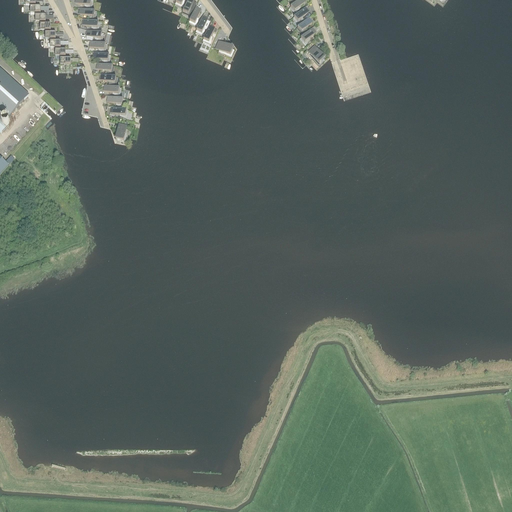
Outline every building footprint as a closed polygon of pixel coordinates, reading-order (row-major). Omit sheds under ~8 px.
[(84,7),(90,9),(92,1),(86,0),(75,0),(75,4),(84,6),(84,7)] [(196,3),(194,2),(194,1),(192,0),(187,0),(182,13),(190,16),(190,15),(191,15),(196,3)] [(290,8),(296,14),(300,9),(299,8),(306,2),(304,0),(298,0),(298,1),(293,6),(290,8)] [(196,8),(197,4),(189,22),(197,25),(198,19),(197,19),(201,10),(196,8)] [(294,18),(300,24),(303,19),(302,19),(309,12),(306,8),(309,5),(308,5),(294,18)] [(35,7),(30,7),(30,13),(35,13),(35,16),(40,16),(40,13),(40,11),(48,11),(48,7),(35,7)] [(88,18),(93,20),(95,12),(76,8),(80,9),(78,15),(88,17),(88,18)] [(204,34),(205,30),(206,30),(210,22),(207,21),(208,19),(203,17),(204,13),(196,31),(204,34)] [(297,29),(303,35),(307,30),(306,29),(313,22),(309,18),(312,15),(297,29)] [(35,16),(35,22),(40,22),(40,25),(45,25),(45,22),(45,20),(53,20),(53,16),(40,16),(35,16)] [(91,29),(97,31),(99,23),(79,19),(83,20),(82,26),(91,28),(91,29)] [(210,26),(211,22),(203,40),(211,44),(212,38),(211,37),(215,28),(210,26)] [(40,29),(40,31),(45,31),(45,33),(50,33),(50,31),(50,28),(58,28),(58,25),(45,25),(40,25),(40,29)] [(315,26),(301,39),(306,45),(310,40),(309,39),(316,33),(312,29),(316,26),(315,26)] [(85,37),(86,37),(86,40),(89,40),(89,39),(89,38),(89,37),(95,39),(95,40),(100,42),(102,34),(83,30),(87,31),(85,37)] [(50,33),(45,33),(45,39),(50,39),(50,42),(55,42),(55,39),(55,37),(63,37),(63,33),(50,33)] [(104,53),(106,45),(86,41),(90,42),(89,48),(98,50),(98,51),(104,53)] [(234,48),(219,41),(215,49),(212,48),(219,51),(218,53),(231,58),(234,51),(233,50),(234,48)] [(55,42),(50,42),(50,48),(55,48),(55,51),(60,51),(60,48),(60,46),(68,46),(68,42),(63,42),(59,42),(55,42)] [(310,56),(319,67),(325,61),(324,60),(326,58),(315,46),(308,52),(306,49),(306,50),(311,55),(310,56)] [(55,51),(55,56),(60,56),(60,59),(65,59),(65,56),(65,54),(73,54),(73,51),(60,51),(55,51)] [(102,62),(107,64),(109,56),(90,52),(94,53),(92,59),(102,61),(102,62)] [(65,65),(65,71),(70,71),(70,65),(70,63),(78,63),(78,59),(65,59),(60,59),(60,65),(65,65)] [(105,73),(111,75),(113,67),(93,63),(97,64),(96,70),(105,72),(105,73)] [(27,97),(0,72),(0,109),(9,118),(27,97)] [(109,84),(114,86),(116,78),(97,74),(101,75),(99,81),(109,83),(109,84)] [(112,95),(118,97),(120,89),(116,88),(108,86),(100,85),(104,86),(103,91),(112,94),(112,95)] [(121,108),(123,100),(104,96),(108,97),(106,102),(116,104),(116,106),(121,108)] [(119,117),(125,119),(127,111),(107,107),(111,108),(110,113),(119,115),(119,117)] [(128,123),(127,123),(127,126),(118,124),(115,140),(117,141),(117,142),(125,144),(128,131),(126,130),(128,123)] [(0,158),(0,174),(8,166),(0,158)]
